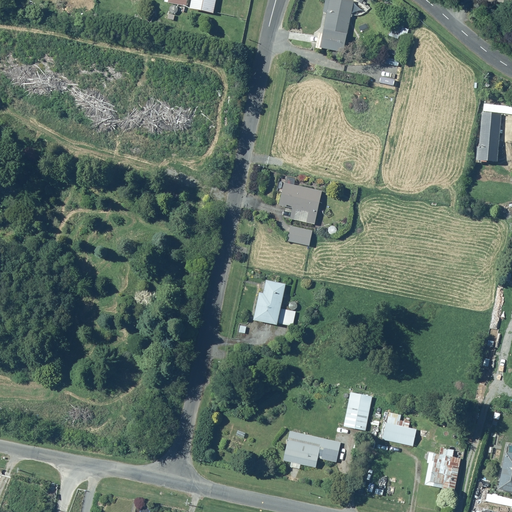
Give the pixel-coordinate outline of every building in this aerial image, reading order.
[(187,0),(168,0),(168,2),(180,5),(179,9),(184,9),(184,5),(186,6),(187,0)] [(191,0),(190,7),(214,12),(216,0),(191,0)] [(355,1),(351,0),(329,0),(321,47),(346,51),(355,1)] [(179,8),(179,7),(178,7),(178,6),(178,5),(177,5),(176,5),(176,4),(175,4),(174,4),(173,4),(173,5),(172,5),(171,6),(171,7),(170,8),(170,9),(171,9),(171,10),(171,11),(172,11),(172,12),(173,12),(174,12),(174,13),(175,13),(175,12),(176,12),(177,12),(177,11),(178,11),(178,10),(179,10),(179,9),(179,8)] [(409,29),(403,26),(400,36),(407,38),(409,29)] [(502,112),(482,112),(480,146),(478,146),(477,159),(499,161),(502,112)] [(323,190),(285,182),(280,205),(292,207),(290,219),(316,224),(323,190)] [(337,230),(337,229),(337,228),(337,227),(336,227),(336,226),(335,226),(334,226),(333,225),(332,225),(332,226),(331,226),(330,226),(330,227),(329,227),(329,228),(329,229),(329,230),(329,231),(329,232),(330,232),(330,233),(331,233),(331,234),(332,234),(333,234),(334,234),(335,234),(335,233),(336,233),(336,232),(337,232),(337,231),(337,230)] [(314,230),(291,226),(288,241),(314,246),(315,241),(311,240),(314,230)] [(286,284),(267,280),(264,293),(260,292),(254,319),(279,324),(279,319),(285,320),(285,314),(281,313),(286,284)] [(298,305),(298,304),(297,304),(297,303),(297,302),(296,302),(295,302),(295,301),(294,301),(293,301),(292,301),(292,302),(291,302),(290,303),(290,304),(289,304),(289,305),(289,306),(290,306),(290,307),(290,308),(291,308),(291,309),(292,309),(293,309),(294,309),(295,309),(296,309),(296,308),(297,308),(297,307),(297,306),(298,306),(298,305)] [(351,391),(344,426),(367,431),(372,395),(351,391)] [(389,412),(383,439),(414,447),(417,429),(409,427),(410,422),(400,420),(402,415),(389,412)] [(337,462),(341,443),(290,430),(284,461),(293,463),(293,466),(299,467),(300,464),(317,467),(318,458),(337,462)] [(440,454),(434,453),(433,460),(435,461),(430,485),(456,491),(462,458),(453,456),(454,450),(441,448),(440,454)] [(511,452),(507,451),(499,489),(511,491),(511,452)]
